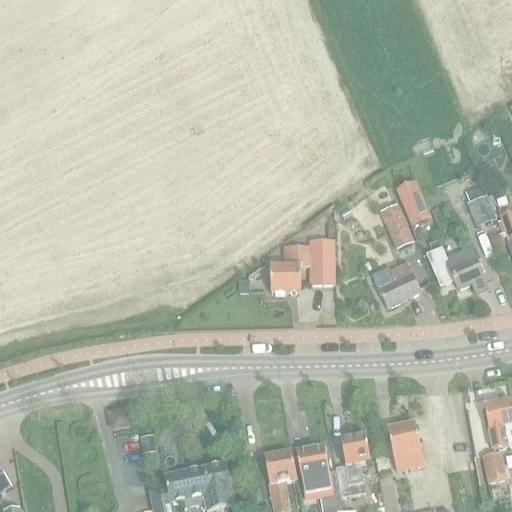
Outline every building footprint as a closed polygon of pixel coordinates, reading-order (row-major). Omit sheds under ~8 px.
[(414,186),(398,193),(413,230),(430,223),(414,186)] [(466,205),(475,228),(494,220),(485,198),(466,205)] [(511,242),(511,210),(511,207),(498,212),(509,244),(511,242)] [(412,246),(396,209),(381,215),(397,252),(412,246)] [(336,245),(312,245),(312,251),(287,251),(287,270),(272,270),(272,296),(301,296),(301,269),(311,269),(311,290),(336,290),(336,245)] [(440,290),(454,284),(458,293),(473,287),(477,298),(488,293),(475,262),(474,262),(470,252),(446,262),(442,251),(426,257),(440,290)] [(388,311),(422,297),(409,267),(376,280),(388,311)] [(511,449),(511,403),(485,409),(494,454),(508,451),(508,450),(511,449)] [(115,432),(129,428),(126,413),(111,417),(115,432)] [(396,475),(423,470),(415,427),(388,432),(396,475)] [(335,471),(336,477),(340,499),(364,494),(359,466),(370,463),(365,437),(341,442),(346,469),(335,471)] [(302,484),(317,481),(321,505),(340,502),(336,477),(330,478),(326,449),(297,454),(302,484)] [(287,511),(283,488),(298,485),(293,454),(265,459),(274,511),(287,511)] [(490,488),(507,485),(501,459),(484,462),(490,488)] [(164,480),(166,489),(150,492),(153,511),(170,511),(170,507),(200,501),(202,511),(211,511),(234,507),(225,467),(164,480)] [(0,499),(13,490),(0,472),(0,499)]
